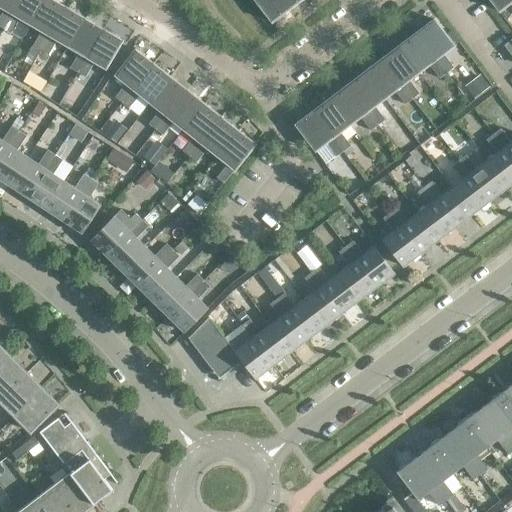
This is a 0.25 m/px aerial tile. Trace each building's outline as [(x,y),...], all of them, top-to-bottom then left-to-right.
[(0,0),(0,7),(12,14),(19,0),(0,0)] [(19,0),(12,14),(30,25),(44,0),(19,0)] [(53,0),(44,0),(30,25),(41,31),(33,46),(40,51),(66,7),(53,0)] [(254,0),(272,22),(289,9),(282,0),(254,0)] [(282,0),(289,9),(300,0),(282,0)] [(511,0),(490,0),(499,12),(510,3),(511,6),(511,0)] [(66,7),(40,51),(48,55),(57,40),(68,47),(84,18),(66,7)] [(1,14),(0,16),(0,26),(3,29),(9,18),(1,14)] [(9,18),(3,29),(11,33),(17,23),(9,18)] [(84,18),(68,47),(86,57),(103,29),(84,18)] [(434,19),(416,33),(447,73),(454,67),(443,54),(454,46),(434,19)] [(84,62),(78,72),(85,77),(94,62),(106,69),(122,40),(103,29),(86,57),(84,62)] [(416,33),(399,46),(419,72),(429,65),(439,78),(447,73),(416,33)] [(399,46),(382,59),(402,85),(419,72),(399,46)] [(29,49),(25,58),(33,62),(38,53),(29,49)] [(125,84),(115,97),(122,103),(153,63),(135,49),(115,75),(125,84)] [(39,55),(34,63),(40,67),(45,59),(39,55)] [(76,57),(70,68),(78,72),(84,62),(76,57)] [(382,59),(364,72),(385,98),(395,91),(405,104),(412,99),(405,89),(402,85),(382,59)] [(153,63),(122,103),(129,108),(139,95),(149,103),(170,77),(153,63)] [(364,72),(347,85),(378,125),(385,120),(374,106),(385,98),(364,72)] [(481,75),(465,87),(475,100),(491,88),(481,75)] [(159,110),(149,124),(156,129),(163,120),(166,116),(187,90),(170,77),(149,103),(159,110)] [(412,84),(405,89),(412,99),(419,94),(412,84)] [(347,85),(330,98),(350,124),(360,117),(371,130),(378,125),(347,85)] [(187,90),(166,116),(183,129),(204,103),(187,90)] [(330,98),(313,111),(343,151),(350,146),(340,132),(350,124),(330,98)] [(193,137),(182,151),(189,156),(197,147),(200,143),(221,117),(204,103),(183,129),(193,137)] [(38,104),(31,115),(37,119),(45,108),(38,104)] [(313,111),(295,125),(325,164),(336,156),(336,157),(343,151),(313,111)] [(221,117),(200,143),(217,156),(238,130),(221,117)] [(163,120),(156,129),(163,135),(170,126),(163,120)] [(76,124),(68,135),(80,143),(87,132),(76,124)] [(113,125),(105,134),(117,143),(124,134),(113,125)] [(11,126),(4,137),(12,142),(19,131),(11,126)] [(500,129),(493,134),(501,144),(504,148),(511,159),(511,141),(511,143),(500,129)] [(227,164),(216,178),(224,183),(234,170),(235,170),(255,144),(238,130),(217,156),(227,164)] [(9,146),(0,159),(0,179),(9,185),(27,157),(17,151),(26,136),(19,131),(12,142),(9,146)] [(493,134),(486,140),(494,150),(501,144),(493,134)] [(0,139),(0,159),(9,146),(0,139)] [(197,147),(189,156),(196,162),(204,152),(197,147)] [(511,159),(504,148),(486,161),(506,187),(511,183),(511,159)] [(27,157),(9,185),(27,197),(55,155),(47,150),(38,164),(27,157)] [(113,150),(106,162),(116,168),(123,156),(113,150)] [(55,155),(27,197),(45,209),(63,181),(73,167),(55,155)] [(466,155),(459,161),(466,170),(473,165),(466,155)] [(459,161),(452,166),(462,180),(452,187),(472,214),(489,200),(469,174),(466,170),(459,161)] [(486,161),(469,174),(489,200),(506,187),(486,161)] [(146,172),(137,181),(147,191),(156,181),(146,172)] [(63,181),(45,209),(63,221),(91,179),(83,174),(74,188),(63,181)] [(91,179),(63,221),(82,233),(100,205),(89,198),(98,184),(91,179)] [(432,181),(424,187),(432,197),(439,191),(432,181)] [(424,187),(417,192),(428,206),(418,213),(438,240),(455,227),(435,200),(432,197),(424,187)] [(452,187),(435,200),(455,227),(472,214),(452,187)] [(397,207),(390,213),(421,253),(438,240),(418,213),(408,221),(397,207)] [(114,216),(91,240),(107,256),(142,220),(135,214),(130,219),(121,209),(114,216)] [(421,253),(390,213),(383,218),(393,232),(383,240),(403,266),(421,253)] [(142,220),(107,256),(122,271),(135,258),(145,247),(136,238),(148,226),(142,220)] [(353,241),(346,247),(376,287),(394,273),(374,247),(363,255),(353,241)] [(135,258),(122,271),(137,286),(155,268),(173,250),(166,244),(154,256),(145,247),(135,258)] [(376,287),(346,247),(338,252),(349,266),(339,273),(359,300),(376,287)] [(155,268),(137,286),(153,301),(176,277),(167,269),(179,256),(173,250),(155,268)] [(285,292),(266,266),(258,273),(277,299),(284,293),(285,292)] [(318,267),(311,273),(342,313),(359,300),(339,273),(329,281),(318,267)] [(342,313),(311,273),(304,278),(314,292),(304,299),(325,326),(342,313)] [(197,274),(188,283),(195,289),(203,280),(197,274)] [(176,277),(153,301),(168,316),(191,293),(176,277)] [(203,280),(168,316),(184,332),(207,308),(198,299),(210,287),(203,280)] [(284,293),(277,299),(307,339),(325,326),(304,299),(294,307),(284,293)] [(307,339),(277,299),(270,304),(280,318),(270,325),(290,352),(307,339)] [(209,317),(209,318),(189,337),(188,338),(213,371),(221,365),(226,372),(242,361),(235,352),(209,317)] [(250,335),(257,329),(250,319),(242,325),(250,335)] [(243,340),(250,335),(242,325),(235,330),(243,340)] [(270,325),(253,339),(273,365),(290,352),(270,325)] [(253,339),(235,352),(242,361),(255,378),(273,365),(253,339)] [(0,368),(11,358),(0,347),(0,368)] [(0,399),(26,373),(11,358),(0,368),(0,399)] [(41,389),(26,373),(0,399),(0,401),(14,416),(41,389)] [(511,384),(500,393),(511,409),(511,384)] [(57,405),(41,389),(14,416),(30,431),(57,405)] [(511,428),(511,409),(500,393),(483,406),(504,434),(511,428)] [(504,434),(483,406),(466,420),(487,447),(504,434)] [(64,427),(58,418),(40,432),(64,463),(89,444),(71,421),(64,427)] [(487,447),(466,420),(449,433),(470,460),(477,455),(487,447)] [(470,460),(449,433),(431,446),(452,473),(470,460)] [(34,437),(23,445),(28,452),(39,443),(34,437)] [(511,444),(507,438),(500,444),(507,453),(511,449),(511,444)] [(111,474),(89,444),(64,463),(71,473),(94,503),(112,489),(104,479),(111,474)] [(28,452),(23,445),(12,453),(17,460),(28,452)] [(452,473),(431,446),(414,459),(435,486),(438,490),(446,500),(453,495),(442,481),(452,473)] [(435,486),(414,459),(396,472),(412,493),(417,500),(435,486)] [(480,459),(472,464),(480,474),(487,468),(480,459)] [(472,464),(465,470),(473,479),(480,474),(472,464)] [(82,511),(94,503),(71,473),(54,486),(73,511),(82,511)] [(73,511),(54,486),(37,499),(46,511),(73,511)] [(438,490),(431,496),(438,505),(446,500),(438,490)] [(426,511),(417,500),(412,493),(404,499),(414,511),(426,511)] [(446,500),(454,511),(462,511),(466,510),(453,494),(446,500)] [(46,511),(37,499),(19,511),(46,511)]
